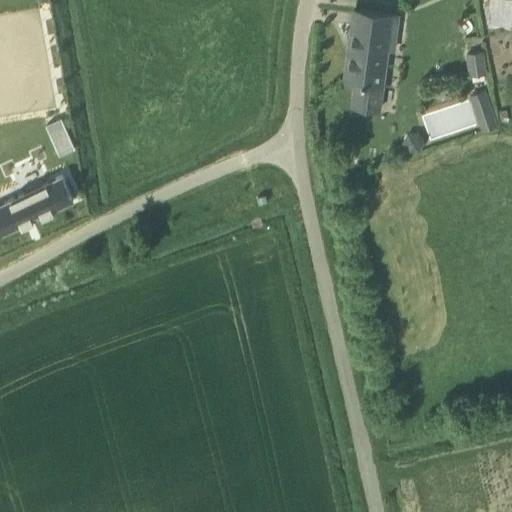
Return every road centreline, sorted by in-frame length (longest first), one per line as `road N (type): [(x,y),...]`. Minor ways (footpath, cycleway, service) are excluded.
road 1 (unclassified): [(376,511),(294,146)]
road 2 (unclassified): [(0,278),(264,150),(294,146)]
road 3 (unclassified): [(294,146),(307,0)]
